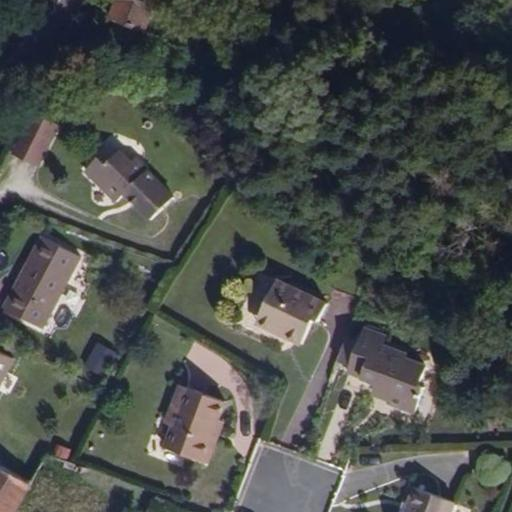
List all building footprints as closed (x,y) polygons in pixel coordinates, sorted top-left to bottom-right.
[(99,17),(120,25),(121,22),(109,17),(115,0),(100,0),(105,2),(99,17)] [(153,0),(115,0),(109,17),(121,22),(142,30),(153,0)] [(11,154),(41,167),(56,131),(26,119),(11,154)] [(152,218),(175,197),(137,157),(134,160),(122,148),(107,162),(100,155),(87,168),(117,200),(126,191),(152,218)] [(6,308),(44,328),(82,257),(43,236),(6,308)] [(319,321),(326,303),(276,280),(259,317),(285,330),(283,334),(302,343),(314,319),(319,321)] [(283,334),(285,330),(259,317),(256,322),(283,334)] [(406,359),(408,355),(383,345),(386,336),(364,328),(359,341),(349,366),(347,372),(376,383),(375,387),(391,393),(388,402),(415,413),(424,387),(419,385),(426,366),(406,359)] [(337,361),(349,366),(359,341),(347,337),(337,361)] [(82,364),(99,373),(111,351),(95,342),(82,364)] [(0,388),(16,357),(0,348),(0,388)] [(212,438),(219,418),(226,401),(183,385),(181,385),(172,409),(179,412),(174,427),(166,447),(208,463),(217,440),(212,438)] [(172,409),(166,424),(174,427),(179,412),(172,409)] [(224,420),(219,418),(212,438),(217,440),(224,420)] [(0,466),(0,511),(14,511),(31,485),(29,483),(0,466)] [(399,511),(450,511),(455,502),(414,487),(405,510),(404,511),(401,511),(399,511)]
